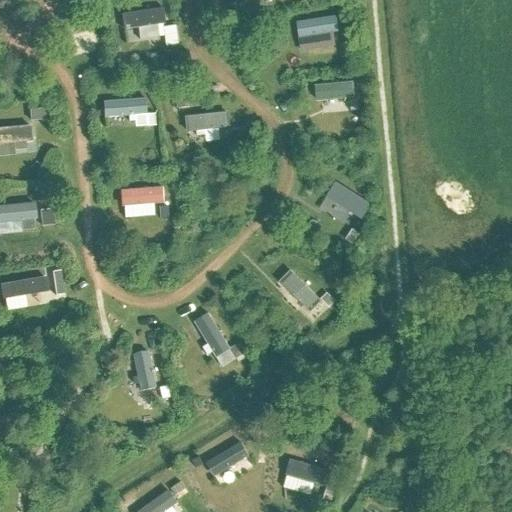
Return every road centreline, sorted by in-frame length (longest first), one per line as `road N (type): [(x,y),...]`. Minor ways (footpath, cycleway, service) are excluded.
road 1 (track): [(53,0),(15,47),(59,70),(73,93),(90,263),(110,293),(144,305),(168,302),(200,279),(287,183),(281,137),(217,69),(197,38),(188,0)]
road 2 (track): [(372,0),(402,356),(340,511)]
road 3 (track): [(99,283),(105,351),(30,468),(18,511)]
